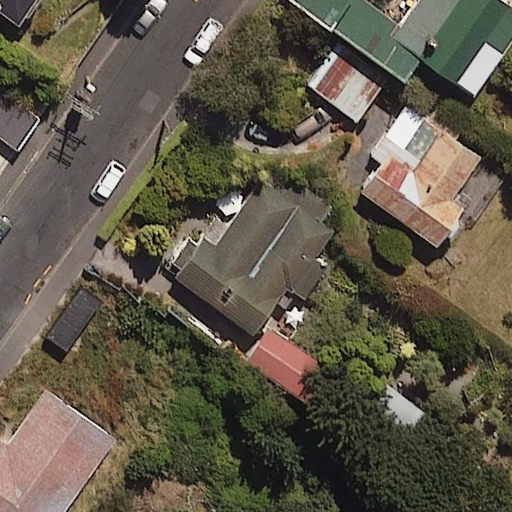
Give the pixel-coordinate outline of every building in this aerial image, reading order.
[(1,0),(14,9),(20,0),(1,0)] [(341,0),(304,0),(330,18),(341,0)] [(511,29),(511,1),(510,0),(414,0),(377,53),(403,71),(419,48),(472,86),(511,29)] [(385,76),(338,42),(309,83),(356,116),(385,76)] [(37,118),(0,90),(0,135),(16,147),(37,118)] [(481,147),(409,96),(352,178),(435,236),(461,199),(450,191),(481,147)] [(336,219),(263,168),(215,236),(199,225),(169,267),(252,326),(285,280),(301,291),(326,256),(314,249),(336,219)] [(327,358),(269,323),(249,357),(307,392),(327,358)] [(48,511),(112,429),(43,376),(0,432),(0,511),(48,511)]
